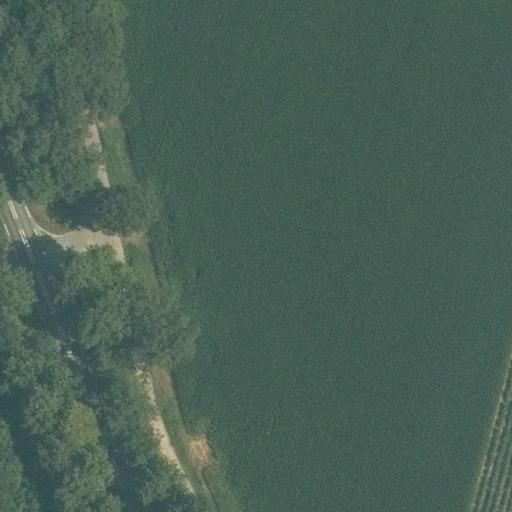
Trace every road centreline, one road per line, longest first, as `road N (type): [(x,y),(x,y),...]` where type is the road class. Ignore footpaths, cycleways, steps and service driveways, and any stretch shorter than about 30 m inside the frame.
road 1 (secondary): [(129,511),(26,262)]
road 2 (unclassified): [(60,0),(115,235)]
road 3 (unclassified): [(162,422),(115,235)]
